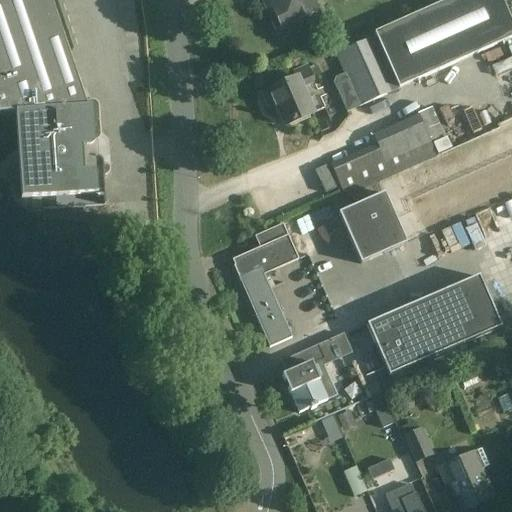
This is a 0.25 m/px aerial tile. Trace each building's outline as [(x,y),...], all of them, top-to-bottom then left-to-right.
[(0,0),(0,114),(16,114),(21,200),(104,195),(103,166),(102,164),(102,163),(102,162),(101,161),(100,160),(99,159),(98,159),(96,159),(95,159),(87,159),(86,149),(87,149),(89,149),(90,148),(91,147),(92,146),(93,145),(94,144),(94,143),(94,141),(92,107),(78,108),(74,95),(82,93),(50,0),(0,0)] [(262,0),(278,36),(292,30),(290,25),(317,13),(310,0),(262,0)] [(343,75),(358,108),(397,90),(396,90),(511,38),(511,32),(497,0),(450,0),(372,35),(373,38),(335,55),(343,75)] [(314,84),(307,68),(294,74),(296,80),(269,92),(285,128),(313,116),(302,90),(314,84)] [(347,113),(358,108),(343,75),(335,78),(333,83),(347,113)] [(444,136),(431,108),(417,115),(417,116),(372,136),(376,145),(330,166),(344,196),(394,174),(424,161),(436,155),(430,142),(444,136)] [(407,244),(384,193),(338,214),(360,265),(407,244)] [(259,268),(262,275),(297,259),(281,224),(259,234),(264,245),(231,260),(234,265),(232,266),(237,277),(259,268)] [(290,337),(262,275),(259,268),(237,277),(268,346),(290,337)] [(388,379),(500,330),(478,278),(366,328),(388,379)] [(335,397),(322,367),(325,366),(317,347),(280,363),(286,375),(281,377),(289,395),(290,395),(298,415),(309,410),(310,412),(316,409),(315,407),(327,402),(326,401),(335,397)] [(329,441),(339,438),(331,417),(321,420),(329,441)] [(403,437),(409,451),(414,461),(415,460),(416,463),(433,455),(421,429),(403,437)] [(488,467),(480,450),(472,453),(438,468),(442,478),(446,476),(461,511),(462,511),(492,499),(479,471),(488,467)] [(409,486),(385,496),(392,511),(425,511),(417,494),(413,495),(409,486)]
